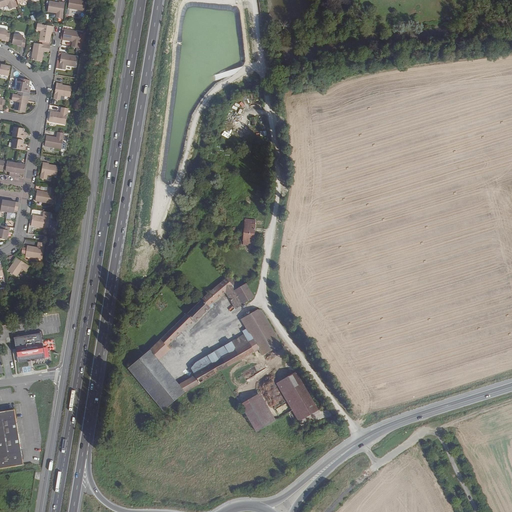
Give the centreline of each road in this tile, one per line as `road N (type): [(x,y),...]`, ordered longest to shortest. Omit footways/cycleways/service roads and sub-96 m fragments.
road 1 (trunk): [(141,0),(55,511)]
road 2 (trunk): [(87,428),(158,0)]
road 3 (secondary): [(120,0),(65,375)]
road 4 (primary): [(390,426),(358,439),(263,508)]
road 5 (residential): [(38,122),(18,237),(0,253)]
road 6 (secondary): [(65,375),(41,511)]
road 7 (primary): [(292,511),(338,461),(390,426)]
road 8 (primary): [(511,387),(390,426)]
